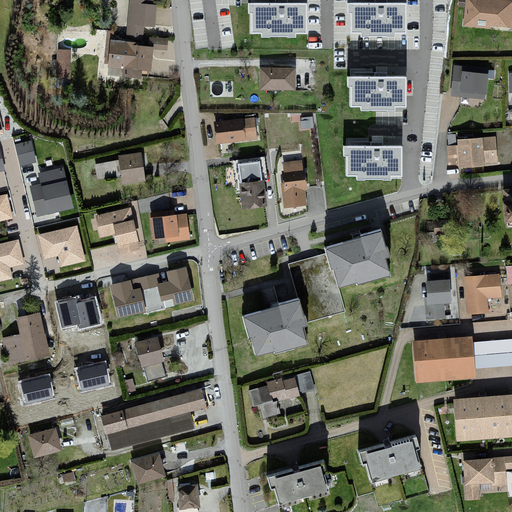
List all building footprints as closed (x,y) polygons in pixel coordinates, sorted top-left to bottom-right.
[(152,0),(129,0),(125,41),(140,43),(140,39),(142,39),(143,25),(155,27),(157,5),(152,4),(152,0)] [(511,5),(511,2),(486,0),(462,0),(461,26),(488,30),(489,27),(509,29),(511,5)] [(406,3),(348,2),(348,12),(351,12),(351,31),(360,31),(360,36),(395,36),(395,32),(405,32),(406,3)] [(306,3),(249,3),(249,12),(252,12),(251,31),(261,31),(261,36),(296,37),(296,32),(306,32),(306,3)] [(149,37),(148,47),(152,47),(167,49),(168,39),(149,37)] [(149,69),(152,47),(148,47),(139,46),(140,43),(125,41),(111,39),(108,64),(132,67),(131,78),(140,79),(141,68),(149,69)] [(55,74),(70,75),(72,47),(58,46),(55,74)] [(350,67),(350,72),(386,72),(387,64),(376,64),(375,67),(350,67)] [(488,71),(452,65),(448,97),(484,101),(488,71)] [(297,70),(260,69),(261,91),(297,90),(297,70)] [(406,77),(348,77),(348,86),(351,86),(351,105),(360,105),(360,110),(395,111),(395,106),(405,106),(406,77)] [(255,119),(213,122),(216,145),(257,140),(255,119)] [(495,137),(454,141),(454,147),(446,147),(448,169),(498,165),(495,137)] [(31,141),(16,144),(18,154),(33,150),(31,141)] [(402,146),(344,146),(344,155),(347,155),(347,174),(357,174),(356,180),(391,180),(391,175),(402,175),(402,146)] [(143,153),(119,156),(123,185),(147,183),(143,153)] [(238,163),(240,183),(262,181),(260,161),(238,163)] [(302,162),(282,163),(281,183),(285,208),(307,206),(308,192),(302,162)] [(42,185),(31,187),(38,214),(72,207),(63,169),(40,174),(42,185)] [(262,181),(240,183),(243,207),(265,205),(262,181)] [(511,191),(498,192),(501,224),(511,222),(511,191)] [(6,196),(0,197),(0,220),(11,218),(6,196)] [(130,208),(95,216),(99,239),(112,236),(118,254),(142,251),(138,223),(132,222),(130,208)] [(189,215),(152,220),(155,241),(165,240),(165,244),(190,241),(189,215)] [(76,227),(40,235),(45,257),(60,254),(62,264),(84,259),(76,227)] [(387,229),(327,246),(338,289),(398,278),(387,229)] [(17,241),(0,244),(0,280),(11,277),(9,266),(22,263),(17,241)] [(157,285),(158,288),(164,310),(196,303),(187,270),(168,272),(171,283),(161,285),(157,285)] [(159,274),(110,286),(119,319),(148,314),(142,291),(158,288),(157,285),(161,285),(159,274)] [(486,314),(487,301),(498,301),(497,278),(464,280),(468,317),(486,314)] [(448,281),(424,282),(427,320),(453,318),(448,281)] [(300,299),(241,315),(253,356),(313,344),(300,299)] [(58,305),(65,331),(83,326),(78,306),(76,300),(58,305)] [(84,330),(100,326),(94,302),(78,306),(83,326),(84,330)] [(42,315),(20,318),(21,335),(2,337),(8,365),(53,357),(42,315)] [(471,344),(470,337),(415,342),(418,381),(474,377),(473,367),(471,344)] [(162,339),(136,343),(143,368),(167,362),(162,339)] [(511,340),(471,344),(473,367),(511,363),(511,340)] [(81,370),(86,391),(111,384),(106,364),(81,370)] [(262,403),(267,419),(281,415),(277,400),(297,395),(298,392),(313,388),(309,371),(267,383),(268,385),(249,390),(253,406),(262,403)] [(25,383),(31,404),(55,398),(49,376),(25,383)] [(204,390),(100,417),(111,451),(196,430),(190,413),(210,408),(204,390)] [(511,437),(511,397),(453,401),(457,440),(511,437)] [(59,430),(28,436),(35,459),(61,451),(59,430)] [(413,436),(359,450),(370,482),(423,470),(413,436)] [(161,455),(133,462),(140,484),(168,478),(161,455)] [(511,458),(461,461),(470,501),(482,501),(481,495),(510,488),(508,470),(511,469),(511,458)] [(325,459),(268,473),(278,506),(334,494),(325,459)] [(196,485),(177,486),(180,508),(199,506),(196,485)]
